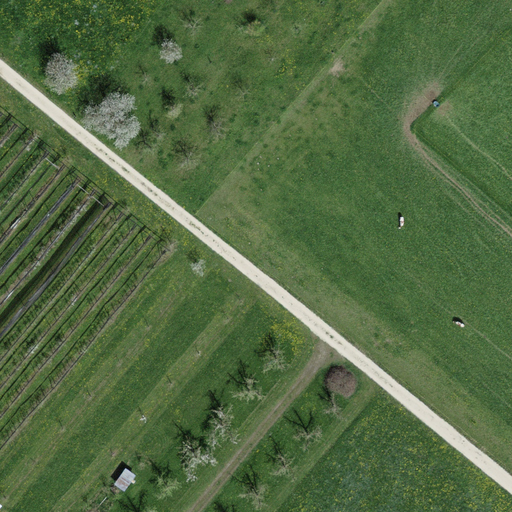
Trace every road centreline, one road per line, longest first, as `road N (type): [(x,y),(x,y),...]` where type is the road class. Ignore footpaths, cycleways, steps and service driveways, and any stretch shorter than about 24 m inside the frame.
road 1 (track): [(0,66),(511,483)]
road 2 (track): [(334,339),(195,511)]
